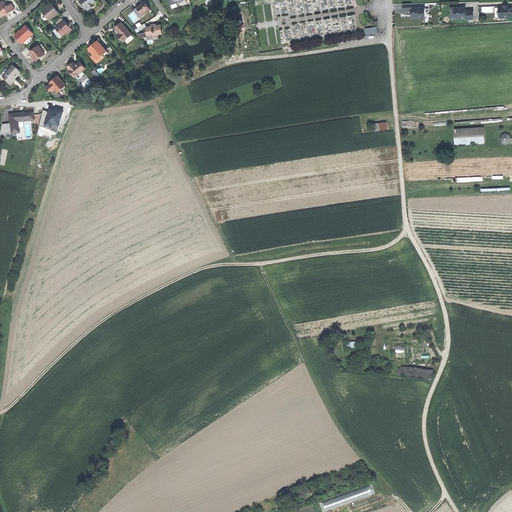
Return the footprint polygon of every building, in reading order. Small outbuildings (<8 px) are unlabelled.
[(0,16),(5,14),(5,13),(6,13),(7,12),(8,13),(14,9),(11,3),(7,6),(3,1),(0,2),(0,5),(0,6),(0,5),(0,16)] [(137,7),(143,15),(150,9),(144,1),(140,4),(137,7)] [(43,11),(49,19),(58,12),(51,4),(47,7),(43,11)] [(411,4),(403,4),(403,9),(403,12),(411,11),(412,15),(413,15),(415,17),(415,18),(420,18),(420,20),(426,20),(425,9),(425,8),(412,8),(411,4)] [(499,7),(499,18),(510,17),(510,16),(511,16),(511,7),(509,7),(508,7),(508,5),(505,5),(503,5),(503,7),(499,7)] [(140,17),(143,15),(137,7),(134,9),(140,17)] [(455,8),(455,19),(466,19),(466,20),(475,19),(474,11),(469,11),(466,11),(466,10),(463,10),(463,7),(455,8)] [(56,28),(63,35),(67,32),(68,34),(72,30),(68,24),(64,20),(56,28)] [(118,25),(115,27),(120,33),(121,35),(119,37),(123,41),(125,39),(125,40),(132,34),(121,22),(118,25)] [(19,39),(22,43),(33,33),(26,25),(15,35),(19,39)] [(151,26),(146,27),(147,32),(148,36),(152,35),(152,37),(158,36),(158,34),(163,34),(162,28),(161,25),(156,26),(151,27),(151,26)] [(60,38),(63,35),(56,28),(53,30),(60,38)] [(93,45),(89,48),(93,54),(97,58),(100,55),(102,55),(107,51),(98,41),(93,45)] [(33,56),(36,60),(44,54),(38,46),(30,52),(33,56)] [(108,53),(107,51),(102,55),(100,55),(97,58),(93,54),(91,56),(97,63),(108,53)] [(70,65),(67,67),(70,70),(69,70),(75,77),(82,71),(85,68),(80,61),(76,65),(73,62),(70,65)] [(13,66),(2,78),(9,84),(11,84),(12,83),(12,81),(14,78),(20,73),(13,66)] [(84,74),(82,71),(75,77),(78,80),(84,74)] [(53,81),(47,86),(51,91),(54,88),(57,92),(66,85),(58,75),(54,78),(52,80),(53,81)] [(88,78),(82,84),(85,87),(91,81),(88,78)] [(21,122),(37,120),(36,111),(27,112),(11,113),(12,123),(4,124),(2,134),(13,133),(13,134),(23,133),(21,122)] [(376,123),(377,131),(390,130),(389,122),(376,123)] [(484,127),(457,129),(458,142),(485,139),(484,127)] [(429,372),(410,369),(410,370),(410,375),(410,376),(428,379),(429,372)] [(372,484),(319,502),(322,511),(375,493),(372,484)] [(291,491),(293,496),(304,492),(302,488),(291,491)]
